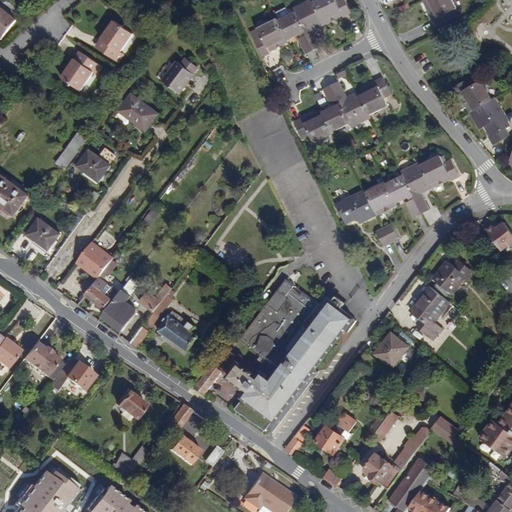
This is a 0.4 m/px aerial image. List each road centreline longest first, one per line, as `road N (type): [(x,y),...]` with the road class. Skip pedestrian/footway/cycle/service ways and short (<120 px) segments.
road 1 (residential): [(272,452),(434,233),(498,190)]
road 2 (residential): [(272,452),(0,262)]
road 3 (residential): [(364,0),(498,190)]
